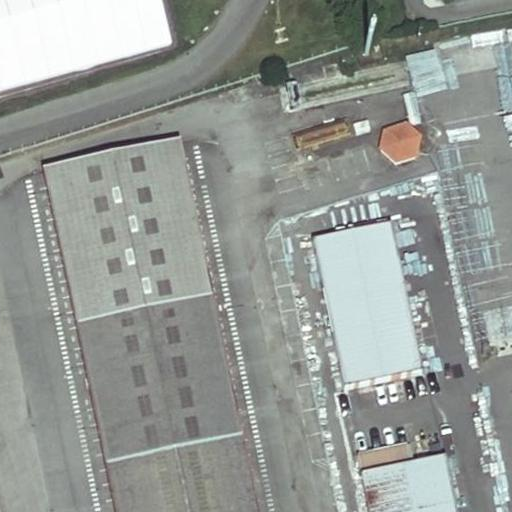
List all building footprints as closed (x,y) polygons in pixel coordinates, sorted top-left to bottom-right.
[(511,32),(425,48),(438,121),(511,107),(511,32)] [(414,141),(399,127),(380,132),(375,153),(389,166),(410,161),(414,141)] [(176,149),(158,153),(190,306),(207,301),(176,149)] [(61,173),(93,326),(120,460),(122,469),(131,511),(232,511),(190,306),(158,153),(61,173)] [(61,173),(39,178),(71,330),(93,326),(61,173)] [(333,393),(410,377),(381,229),(303,244),(333,393)] [(232,511),(250,511),(207,301),(190,306),(232,511)] [(120,460),(93,326),(71,330),(99,465),(109,463),(120,460)] [(363,511),(450,511),(441,463),(409,469),(404,447),(352,458),(363,511)] [(111,472),(122,469),(120,460),(109,463),(111,472)] [(131,511),(122,469),(111,472),(109,463),(99,465),(109,511),(131,511)]
